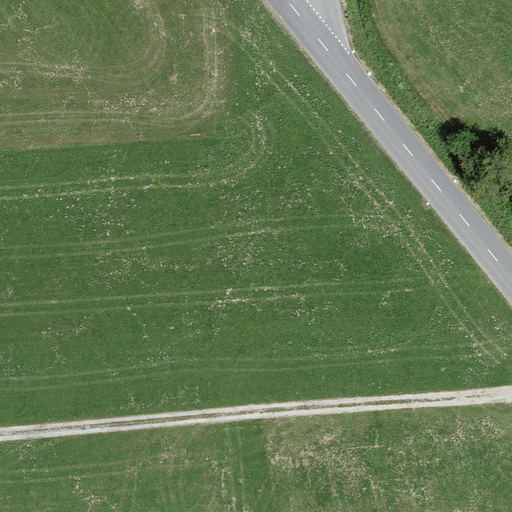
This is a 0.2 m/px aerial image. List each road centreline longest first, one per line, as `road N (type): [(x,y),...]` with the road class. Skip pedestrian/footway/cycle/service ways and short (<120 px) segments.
road 1 (track): [(511,393),(0,433)]
road 2 (tertiary): [(302,18),(511,279)]
